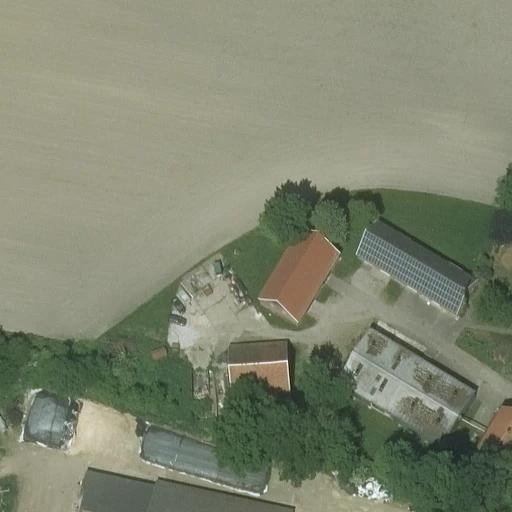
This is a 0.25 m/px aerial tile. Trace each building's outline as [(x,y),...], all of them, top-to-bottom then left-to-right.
[(475,287),(375,227),(356,260),(456,319),(475,287)] [(338,259),(301,237),(259,305),(297,328),(338,259)] [(475,399),(369,335),(336,388),(442,452),(475,399)] [(286,348),(229,352),(233,413),(290,408),(286,348)] [(511,423),(501,417),(471,468),(510,490),(511,486),(511,423)] [(150,511),(154,494),(86,479),(78,511),(150,511)] [(275,511),(156,486),(154,494),(150,511),(275,511)]
